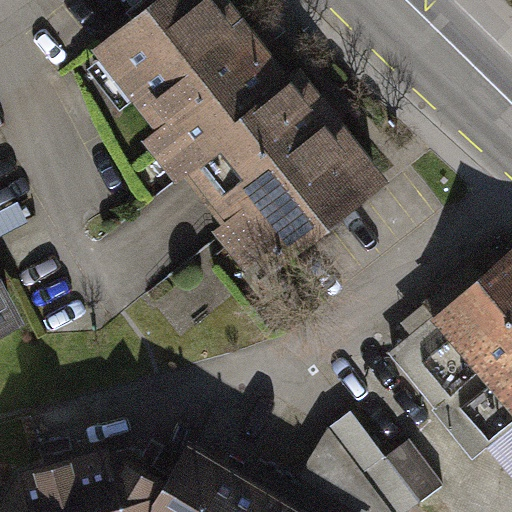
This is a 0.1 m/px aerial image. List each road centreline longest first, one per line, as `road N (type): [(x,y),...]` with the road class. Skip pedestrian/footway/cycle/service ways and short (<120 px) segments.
road 1 (unknown): [(511,232),(367,317),(304,374),(138,414)]
road 2 (secondary): [(511,121),(386,0)]
